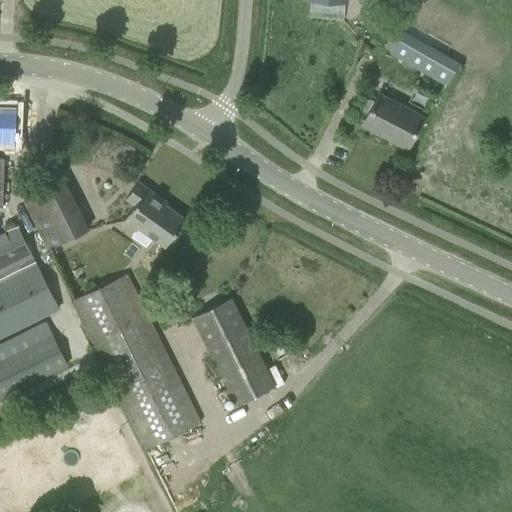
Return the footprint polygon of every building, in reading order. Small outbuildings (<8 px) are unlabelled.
[(399,35),(389,53),(447,85),(458,64),(401,32),(399,35)] [(366,117),(362,125),(406,147),(421,119),(377,97),(374,102),(365,98),(358,112),(366,117)] [(0,143),(14,144),(16,107),(15,107),(0,106),(0,143)] [(24,202),(48,250),(87,230),(63,182),(24,202)] [(123,223),(135,231),(131,237),(145,247),(151,239),(164,248),(185,219),(157,199),(159,197),(138,182),(125,200),(134,207),(123,223)] [(0,337),(56,309),(34,266),(31,258),(15,225),(0,232),(0,337)] [(72,301),(147,450),(202,423),(126,273),(72,301)] [(189,318),(232,408),(256,395),(274,386),(230,299),(189,318)] [(0,399),(67,367),(46,323),(0,344),(0,399)]
